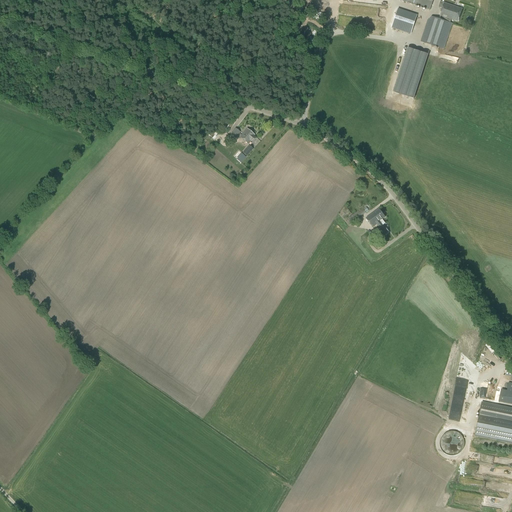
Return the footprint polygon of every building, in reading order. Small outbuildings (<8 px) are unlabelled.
[(430,10),(433,0),(400,0),(401,0),(430,10)] [(454,6),(456,1),(451,0),(444,0),(444,2),(441,1),(439,6),(442,8),(439,19),(431,17),(428,20),(421,42),(444,49),(452,23),(450,23),(451,19),(458,21),(462,9),(454,6)] [(411,34),(417,15),(398,8),(391,28),(411,34)] [(428,55),(408,48),(407,50),(393,92),(396,93),(414,99),(427,57),(428,55)] [(234,139),(240,132),(235,128),(230,135),(234,139)] [(247,129),(239,137),(248,145),(251,142),(253,144),(258,138),(254,136),(255,135),(247,129)] [(246,157),(253,149),(249,145),(242,153),(246,157)] [(246,157),(241,153),(236,159),(241,163),(246,157)] [(351,224),(366,213),(362,208),(347,219),(351,224)] [(378,217),(382,214),(379,209),(366,218),(373,227),(377,224),(378,223),(376,221),(378,220),(377,218),(376,217),(378,216),(378,217)] [(377,224),(381,231),(378,233),(381,237),(388,232),(383,225),(385,223),(382,219),(385,218),(382,214),(378,217),(378,216),(376,217),(377,218),(378,220),(376,221),(378,223),(377,224)] [(378,250),(383,246),(380,241),(375,245),(378,250)] [(487,345),(501,362),(503,360),(489,343),(487,345)] [(511,407),(482,402),(475,436),(511,443),(511,407)] [(462,450),(460,431),(443,433),(444,445),(448,444),(449,454),(457,453),(457,451),(462,450)]
